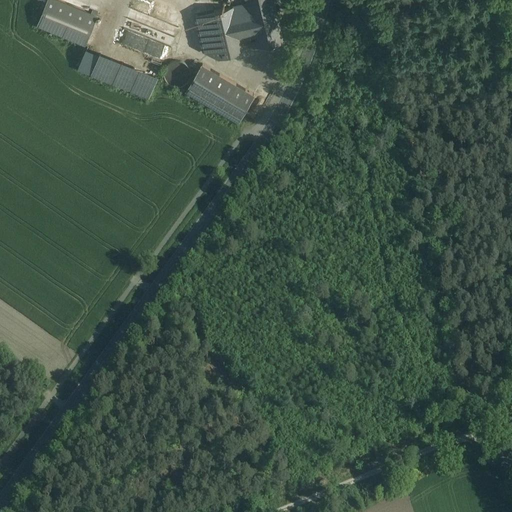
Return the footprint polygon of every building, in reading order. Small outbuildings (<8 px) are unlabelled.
[(84,43),(95,15),(57,0),(48,0),(39,25),(84,43)] [(274,0),(246,0),(248,4),(248,7),(249,7),(256,37),(257,41),(258,48),(284,42),(274,0)] [(248,4),(233,7),(234,12),(239,34),(241,40),(256,37),(249,7),(248,7),(248,4)] [(233,7),(207,13),(195,15),(204,50),(220,56),(243,51),(241,40),(239,34),(234,12),(233,7)] [(102,51),(93,74),(149,95),(158,72),(102,51)] [(254,95),(226,78),(202,64),(187,90),(239,121),(254,95)]
